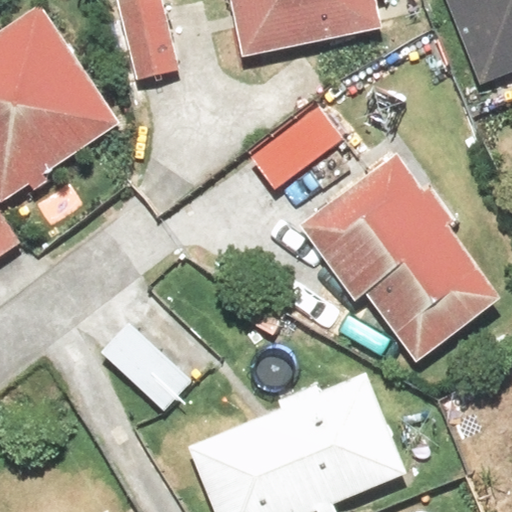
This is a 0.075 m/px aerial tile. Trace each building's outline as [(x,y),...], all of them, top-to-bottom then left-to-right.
[(171,0),(139,0),(127,3),(143,78),(187,68),(171,0)] [(395,0),(246,0),(259,58),(402,28),(395,0)] [(511,0),(457,0),(493,87),(511,79),(511,0)] [(61,7),(0,45),(0,171),(20,203),(138,127),(61,7)] [(332,107),(258,160),(281,193),(355,140),(332,107)] [(511,305),(511,281),(412,155),(321,226),(433,367),(511,305)] [(0,202),(0,268),(30,249),(0,202)] [(139,322),(111,351),(171,410),(200,381),(139,322)] [(202,445),(230,511),(327,511),(425,471),(382,369),(202,445)]
